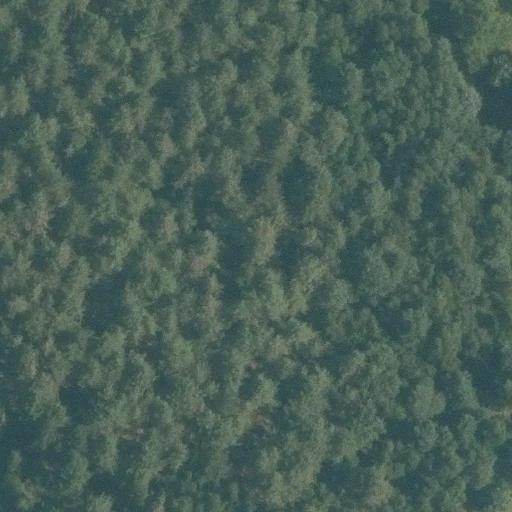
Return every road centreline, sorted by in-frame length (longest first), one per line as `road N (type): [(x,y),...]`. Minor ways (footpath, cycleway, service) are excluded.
road 1 (unknown): [(151,511),(0,212)]
road 2 (track): [(0,348),(77,511)]
